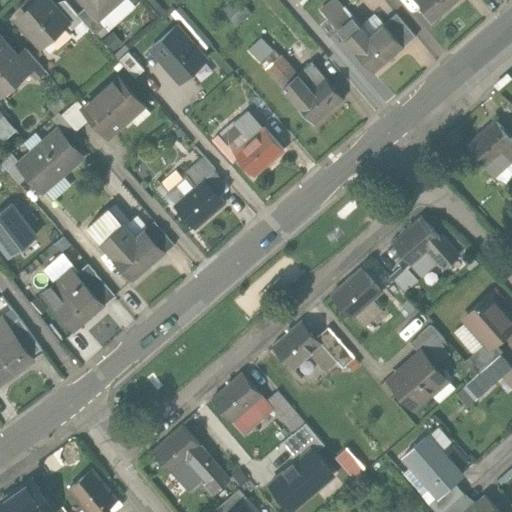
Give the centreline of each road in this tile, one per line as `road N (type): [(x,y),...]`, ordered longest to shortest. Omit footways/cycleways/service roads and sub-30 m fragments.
road 1 (residential): [(110,456),(434,184)]
road 2 (secondary): [(390,135),(84,392)]
road 3 (secondary): [(511,31),(390,135)]
road 4 (residential): [(0,285),(84,392)]
